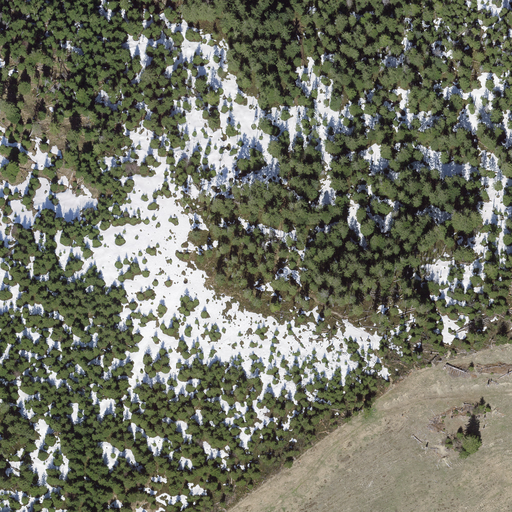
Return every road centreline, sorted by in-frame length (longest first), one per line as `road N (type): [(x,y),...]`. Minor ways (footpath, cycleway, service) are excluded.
road 1 (track): [(264,511),(386,408)]
road 2 (track): [(386,408),(511,395)]
